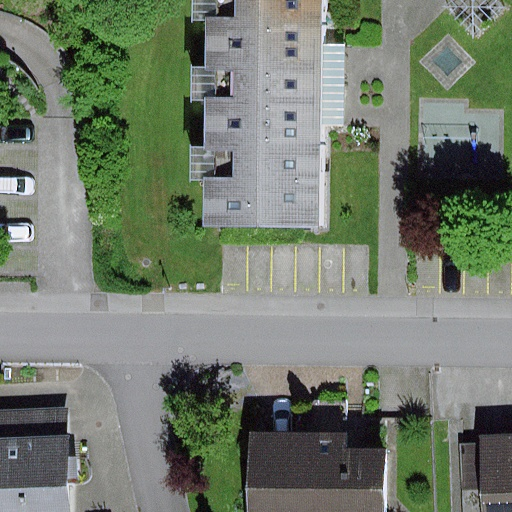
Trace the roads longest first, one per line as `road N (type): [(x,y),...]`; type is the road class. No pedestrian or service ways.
road 1 (residential): [(511,333),(134,335)]
road 2 (residential): [(134,335),(164,511)]
road 3 (residential): [(134,335),(0,333)]
